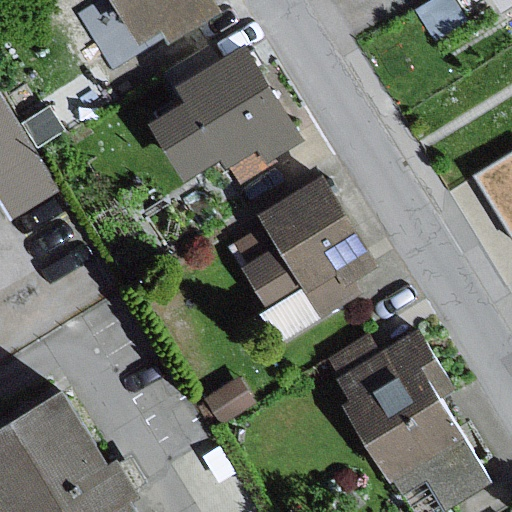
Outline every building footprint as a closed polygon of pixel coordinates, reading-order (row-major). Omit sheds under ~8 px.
[(109,0),(133,39),(155,26),(163,39),(215,8),(210,0),(109,0)] [(511,0),(489,0),(496,10),(511,0)] [(156,76),(166,90),(216,60),(206,44),(156,76)] [(263,167),(302,144),(242,45),(216,60),(166,90),(176,107),(144,126),(179,184),(218,161),(224,172),(255,154),(263,167)] [(0,96),(0,203),(8,215),(55,186),(0,96)] [(511,151),(472,175),(511,240),(511,151)] [(375,263),(319,170),(251,211),(271,245),(238,265),(262,305),(298,283),(318,315),(360,290),(352,277),(375,263)] [(140,231),(108,249),(123,275),(154,257),(140,231)] [(337,396),(387,480),(390,478),(460,435),(439,400),(455,391),(415,325),(377,348),(334,374),(344,391),(337,396)] [(324,359),(334,374),(377,348),(368,332),(324,359)] [(237,378),(206,398),(222,423),(253,403),(237,378)] [(51,380),(0,411),(0,511),(130,511),(120,494),(131,487),(117,465),(106,446),(96,452),(51,380)] [(488,480),(460,435),(390,478),(400,494),(424,480),(441,508),(488,480)]
